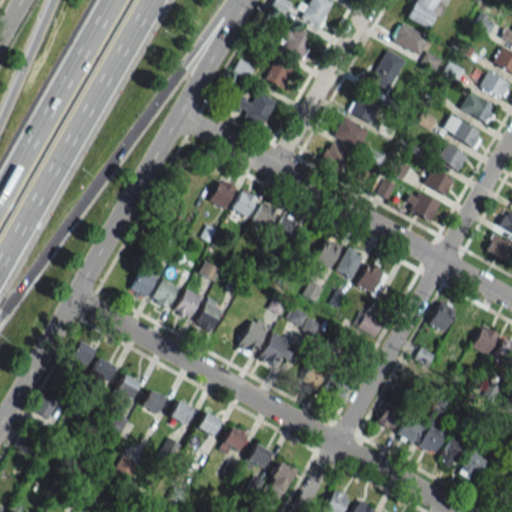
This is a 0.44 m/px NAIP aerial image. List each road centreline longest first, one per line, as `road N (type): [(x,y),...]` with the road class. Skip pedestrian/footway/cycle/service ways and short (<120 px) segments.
road 1 (secondary): [(0,420),(242,0)]
road 2 (residential): [(456,511),(71,298)]
road 3 (residential): [(292,511),(511,133)]
road 4 (motorway): [(0,313),(227,0)]
road 5 (residential): [(511,302),(176,116)]
road 6 (motorway): [(0,261),(149,0)]
road 7 (motorway): [(112,0),(0,194)]
road 8 (residential): [(271,169),(368,0)]
road 9 (motorway): [(50,0),(0,116)]
